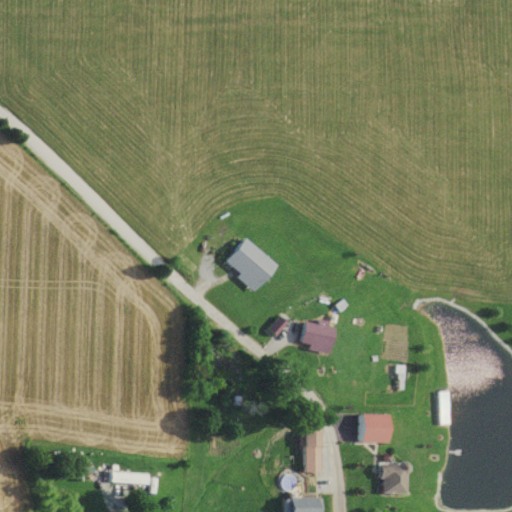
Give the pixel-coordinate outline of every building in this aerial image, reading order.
[(270,266),(239,238),(217,263),(249,290),(270,266)] [(344,314),(344,361),(363,361),(363,325),(355,325),(355,314),(344,314)] [(293,345),(321,354),(330,326),(313,321),(312,325),(300,322),(293,345)] [(353,443),(381,443),(381,415),(353,415),(353,443)] [(299,472),(315,472),(315,431),(299,431),(299,472)] [(374,494),(400,494),(401,464),(374,464),(374,494)] [(143,484),(143,474),(105,472),(105,482),(143,484)] [(281,511),(316,511),(316,498),(282,498),(281,511)]
